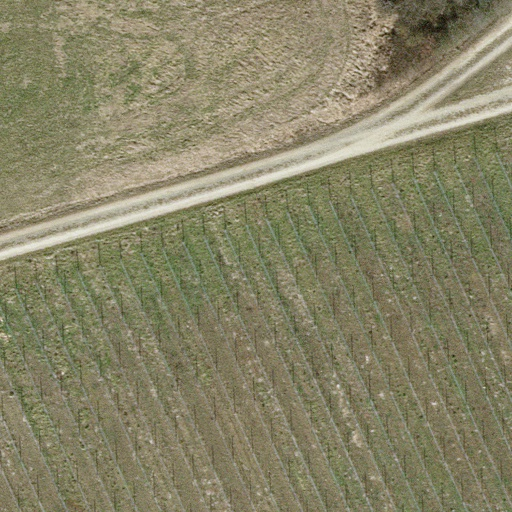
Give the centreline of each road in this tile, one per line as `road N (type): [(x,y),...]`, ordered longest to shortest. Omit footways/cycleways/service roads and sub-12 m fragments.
road 1 (track): [(511,92),(0,241)]
road 2 (track): [(511,39),(390,130)]
